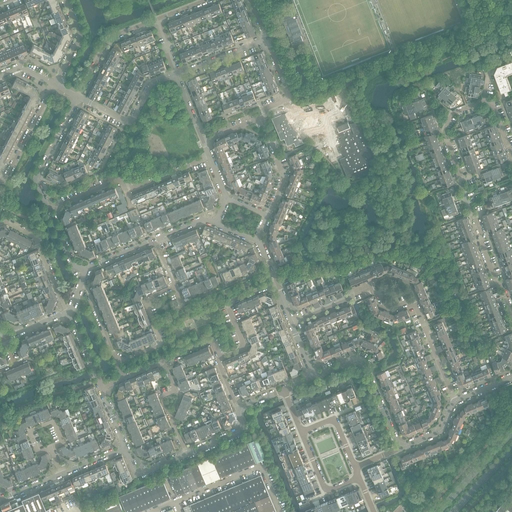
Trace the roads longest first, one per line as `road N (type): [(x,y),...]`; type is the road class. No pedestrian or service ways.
road 1 (residential): [(457,402),(413,301),(384,304),(375,285),(291,323)]
road 2 (residential): [(511,317),(444,133),(452,113),(484,102)]
road 3 (residential): [(48,210),(122,179),(127,191),(210,157)]
road 4 (residential): [(117,362),(162,342),(143,299),(175,286),(155,240)]
road 5 (residential): [(126,447),(135,470),(144,471),(242,430),(237,407)]
road 6 (unclassified): [(283,511),(264,465),(176,501)]
road 7 (residential): [(398,449),(362,364),(313,377)]
road 8 (residential): [(78,97),(125,122),(150,84),(176,73)]
road 9 (residential): [(221,359),(244,344),(227,302),(276,281)]
road 10 (residential): [(48,210),(36,178),(78,97)]
road 11 (residential): [(68,312),(37,237),(0,224)]
